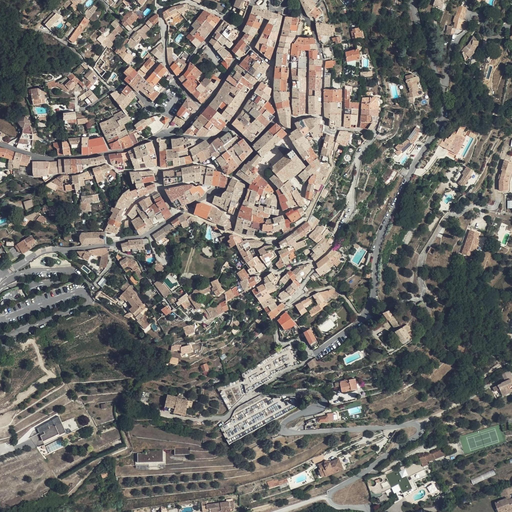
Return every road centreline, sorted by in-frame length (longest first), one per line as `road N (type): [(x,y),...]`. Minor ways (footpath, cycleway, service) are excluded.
road 1 (residential): [(440,90),(435,133),(380,237),(369,307),(261,391),(324,398),(285,422),(284,431),(417,426),(413,438),(334,490),(336,504),(371,511)]
road 2 (residential): [(0,278),(42,250),(147,234),(221,190)]
road 3 (residential): [(0,144),(50,158),(127,150),(163,133)]
road 4 (residential): [(163,133),(217,136),(271,65)]
road 5 (track): [(417,426),(462,400),(510,352)]
